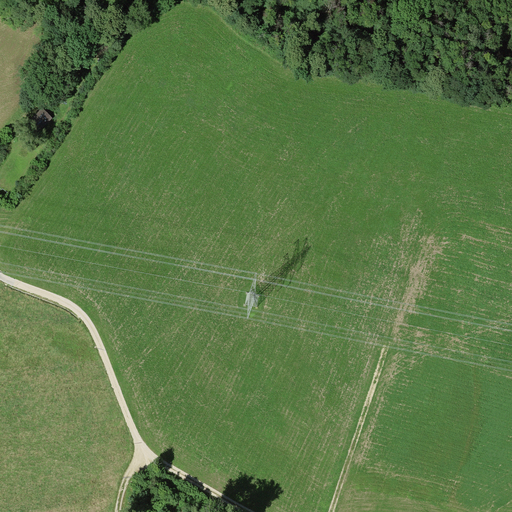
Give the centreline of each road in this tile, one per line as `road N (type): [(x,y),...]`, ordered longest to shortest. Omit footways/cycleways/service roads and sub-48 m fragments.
road 1 (track): [(142,457),(94,325),(74,307),(0,277)]
road 2 (track): [(376,373),(334,511)]
